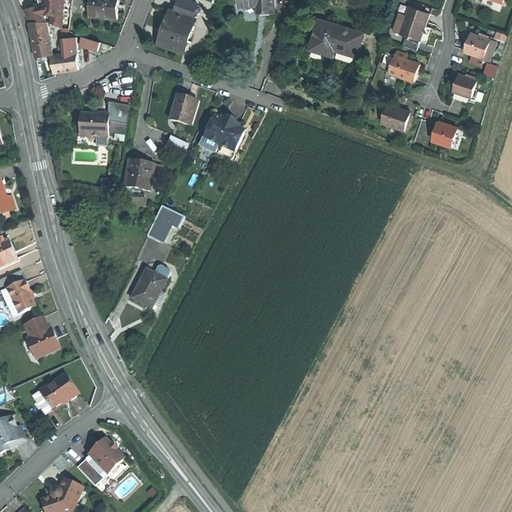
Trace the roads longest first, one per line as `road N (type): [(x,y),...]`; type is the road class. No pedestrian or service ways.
road 1 (track): [(274,101),(468,172),(511,40)]
road 2 (secondary): [(26,94),(60,254),(88,335),(124,399)]
road 3 (residential): [(0,500),(64,437),(124,399)]
road 4 (residential): [(128,52),(274,101)]
road 5 (secondary): [(124,399),(213,511)]
